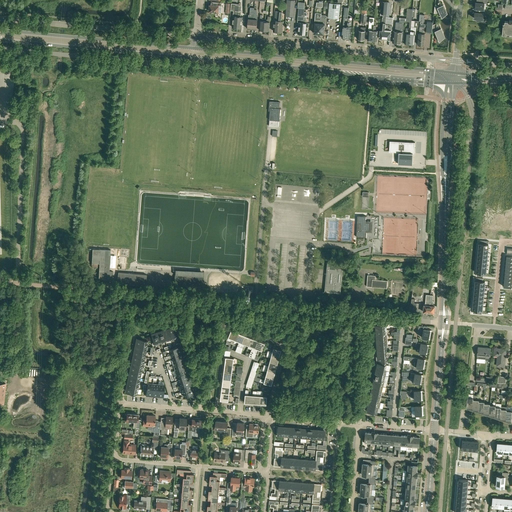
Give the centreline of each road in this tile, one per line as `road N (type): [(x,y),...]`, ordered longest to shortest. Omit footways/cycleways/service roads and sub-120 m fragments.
road 1 (unclassified): [(443,322),(0,282)]
road 2 (secondary): [(453,72),(194,48)]
road 3 (secondary): [(193,58),(451,83)]
road 4 (tertiary): [(443,322),(451,83)]
road 5 (unclassified): [(433,60),(195,37)]
road 6 (unclassified): [(195,37),(0,18)]
road 7 (secondary): [(194,48),(0,30)]
road 8 (secondary): [(0,40),(193,58)]
road 9 (residential): [(268,415),(121,403)]
